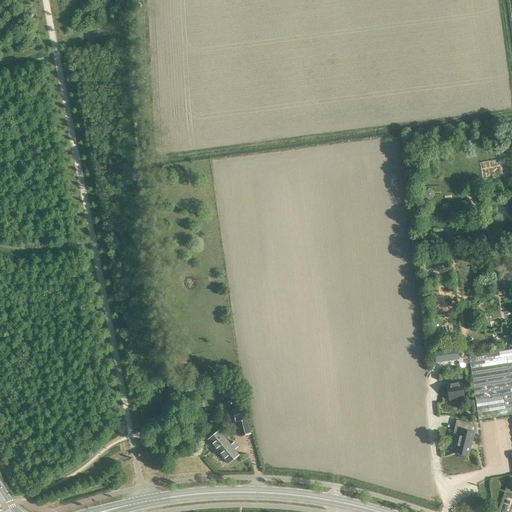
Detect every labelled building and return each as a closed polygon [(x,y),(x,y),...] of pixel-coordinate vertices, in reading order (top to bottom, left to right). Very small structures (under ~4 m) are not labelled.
[(511,460),(511,349),(468,356),(478,420),(511,414),(511,451),(510,452),(511,460)] [(463,398),(461,382),(446,384),(448,400),(463,398)] [(236,422),(240,436),(250,433),(246,419),(236,422)] [(459,431),(453,453),(468,457),(476,425),(456,420),(454,430),(459,431)] [(218,429),(207,438),(227,462),(238,453),(233,448),(236,445),(233,441),(230,444),(218,429)]
